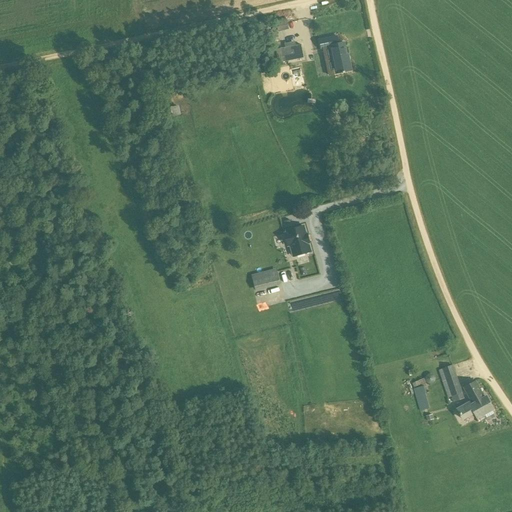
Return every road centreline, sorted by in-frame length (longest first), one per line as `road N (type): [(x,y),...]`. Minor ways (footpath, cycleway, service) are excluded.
road 1 (track): [(511,410),(442,288),(364,0)]
road 2 (track): [(0,68),(299,0)]
road 3 (unknown): [(407,175),(319,211),(323,278),(291,293)]
